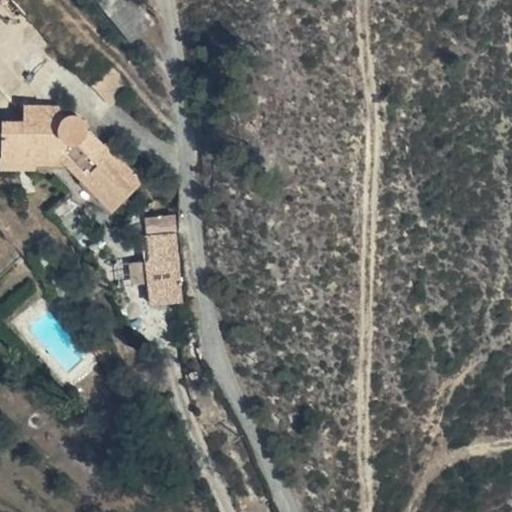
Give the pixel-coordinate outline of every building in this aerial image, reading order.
[(66,103),(26,102),(24,119),(3,118),(2,153),(68,160),(114,210),(144,185),(84,115),(65,115),(66,103)] [(0,221),(0,278),(29,254),(0,221)] [(155,224),(157,251),(180,248),(179,223),(155,224)] [(180,248),(157,251),(154,251),(154,255),(155,278),(155,281),(155,301),(184,298),(183,278),(180,248)] [(155,278),(154,255),(120,259),(123,282),(155,278)]
